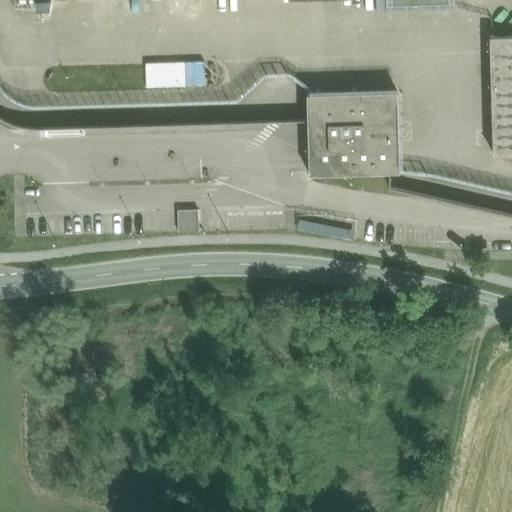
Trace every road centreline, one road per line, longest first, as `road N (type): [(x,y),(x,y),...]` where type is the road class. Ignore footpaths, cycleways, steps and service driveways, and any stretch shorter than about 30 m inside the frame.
road 1 (tertiary): [(511,315),(282,267),(165,267),(0,284)]
road 2 (track): [(486,308),(442,511)]
